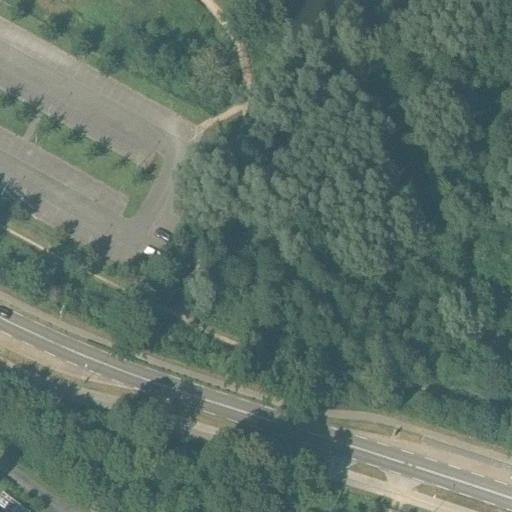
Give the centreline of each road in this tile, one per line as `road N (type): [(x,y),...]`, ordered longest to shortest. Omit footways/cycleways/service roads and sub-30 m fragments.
road 1 (secondary): [(360,448),(126,374),(0,318)]
road 2 (secondary): [(360,448),(511,500)]
